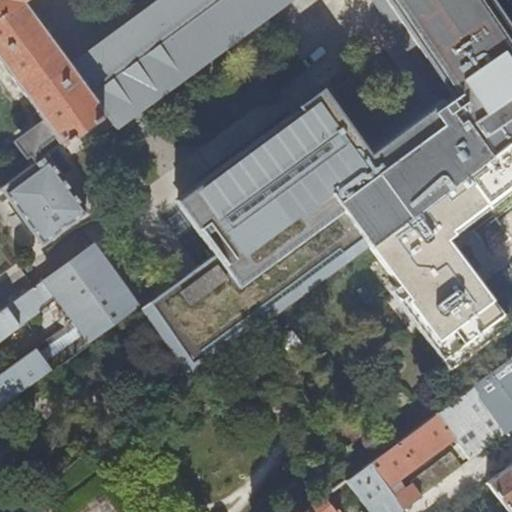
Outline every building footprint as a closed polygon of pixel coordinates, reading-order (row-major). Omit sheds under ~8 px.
[(38,113),(42,119),(55,137),(60,143),(62,142),(63,144),(103,115),(102,114),(104,113),(112,124),(279,0),(386,0),(402,22),(392,29),(439,96),(448,89),(454,97),(445,104),(443,101),(370,155),(322,89),(296,108),(302,115),(180,204),(217,255),(139,306),(193,377),(282,311),(369,246),(511,139),(511,41),(483,4),(480,0),(0,0),(0,56),(40,112),(38,113)] [(402,22),(386,0),(372,0),(392,29),(402,22)] [(55,137),(42,119),(14,140),(27,158),(55,137)] [(511,139),(369,246),(400,288),(398,291),(453,364),(508,323),(444,238),(452,232),(449,228),(511,180),(511,139)] [(42,245),(44,246),(47,244),(46,243),(59,234),(90,213),(88,211),(48,155),(3,188),(43,243),(42,245)] [(139,306),(97,249),(73,266),(48,283),(45,281),(0,313),(0,342),(59,300),(75,323),(0,377),(0,406),(136,308),(139,306)] [(511,357),(386,451),(347,480),(365,504),(453,440),(458,446),(453,450),(457,455),(462,452),(468,459),(484,447),(511,426),(511,357)] [(370,511),(396,511),(416,498),(458,466),(449,453),(419,476),(414,481),(394,496),(393,494),(392,495),(388,491),(375,501),(377,506),(370,511)] [(488,482),(508,509),(511,506),(511,464),(509,466),(488,482)] [(336,511),(325,497),(303,511),(336,511)]
